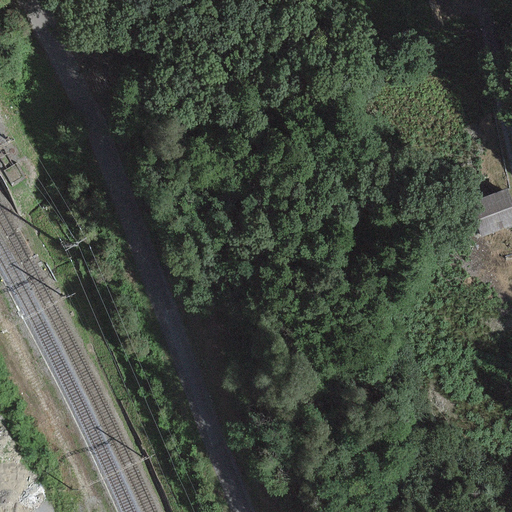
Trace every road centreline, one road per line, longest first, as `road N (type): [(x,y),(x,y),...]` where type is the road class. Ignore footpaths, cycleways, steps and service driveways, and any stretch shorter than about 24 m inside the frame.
road 1 (unclassified): [(32,0),(63,51),(243,511)]
road 2 (track): [(480,0),(511,150)]
